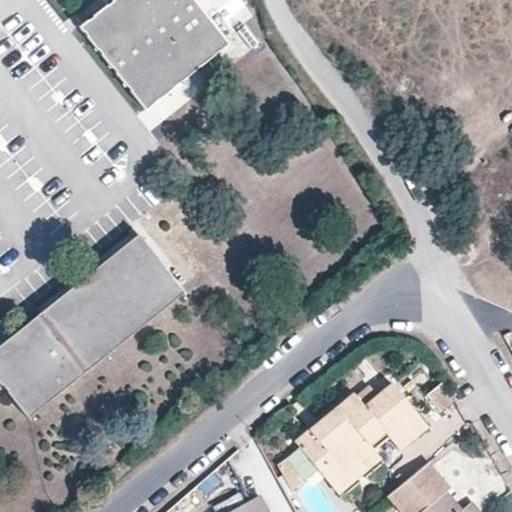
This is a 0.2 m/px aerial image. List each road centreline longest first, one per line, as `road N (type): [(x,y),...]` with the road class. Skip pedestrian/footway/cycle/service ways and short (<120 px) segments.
road 1 (residential): [(411,310),(343,327),(114,511)]
road 2 (unclassified): [(411,310),(424,238),(410,190),(377,134),(289,29),(286,0)]
road 3 (residential): [(511,420),(447,322),(411,310)]
